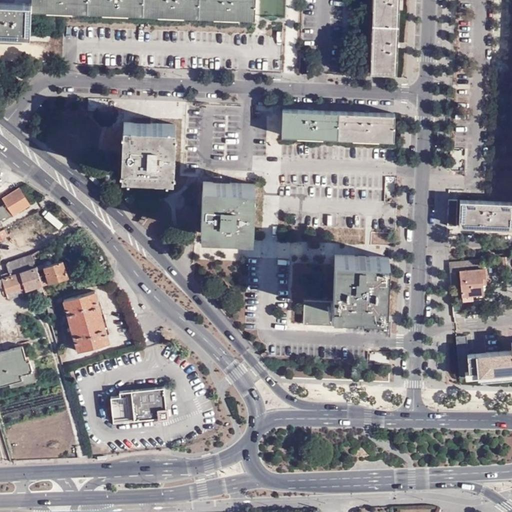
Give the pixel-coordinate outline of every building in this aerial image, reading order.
[(31,5),(30,0),(0,0),(0,28),(29,30),(31,5)] [(143,10),(143,0),(87,0),(87,7),(143,10)] [(143,0),(143,10),(201,12),(201,0),(143,0)] [(201,0),(201,12),(254,15),(254,0),(201,0)] [(371,0),(371,19),(397,20),(397,0),(371,0)] [(397,20),(371,19),(369,68),(395,69),(396,44),(397,20)] [(311,106),(280,105),(279,131),(334,133),(335,107),(311,106)] [(366,109),(335,107),(334,133),(391,136),(393,110),(366,109)] [(171,171),(174,121),(150,120),(123,118),(120,169),(171,171)] [(395,188),(396,176),(388,176),(388,188),(395,188)] [(228,179),(201,178),(199,229),(250,230),(252,180),(228,179)] [(0,223),(29,206),(19,189),(2,200),(4,204),(0,206),(0,223)] [(457,225),(458,199),(449,199),(449,225),(457,225)] [(511,200),(461,199),(460,226),(489,227),(511,227),(511,200)] [(39,292),(41,297),(48,295),(45,284),(66,277),(61,261),(44,267),(42,258),(46,257),(44,247),(29,256),(39,292)] [(333,299),(305,299),(304,322),(332,323),(332,310),(386,310),(388,254),(360,253),(335,252),(333,299)] [(499,271),(507,270),(506,255),(498,255),(499,271)] [(23,296),(39,292),(29,256),(3,263),(6,276),(0,277),(0,285),(2,292),(20,288),(22,293),(23,296)] [(483,257),(449,260),(450,270),(460,269),(462,293),(482,292),(481,282),(485,282),(483,257)] [(4,298),(22,293),(20,288),(2,292),(4,298)] [(77,351),(107,342),(93,291),(62,301),(77,351)] [(48,299),(42,301),(46,316),(53,314),(48,299)] [(460,301),(453,301),(453,310),(461,309),(460,301)] [(510,351),(465,354),(468,378),(465,378),(465,383),(475,382),(475,385),(511,382),(511,343),(510,343),(510,351)] [(0,384),(9,383),(34,375),(26,345),(0,351),(0,384)] [(35,380),(34,375),(9,383),(11,387),(35,380)] [(107,400),(109,425),(154,421),(154,422),(166,421),(164,410),(162,410),(160,390),(115,395),(116,399),(107,400)]
